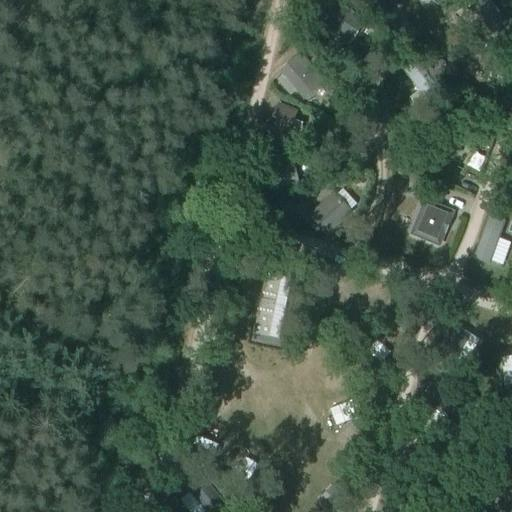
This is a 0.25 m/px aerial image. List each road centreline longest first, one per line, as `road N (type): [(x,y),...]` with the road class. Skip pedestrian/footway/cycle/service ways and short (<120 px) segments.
road 1 (track): [(132,511),(229,225),(286,0)]
road 2 (track): [(229,225),(511,307)]
